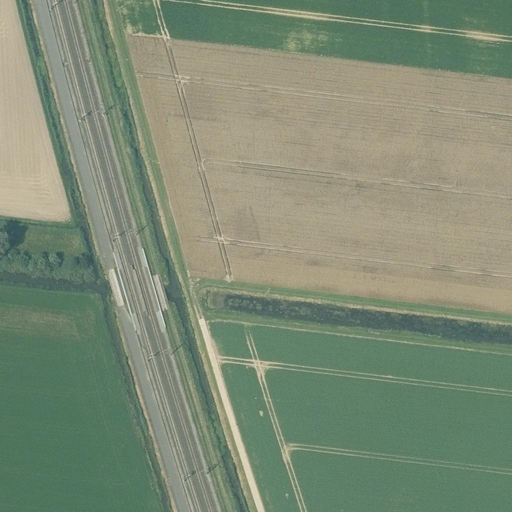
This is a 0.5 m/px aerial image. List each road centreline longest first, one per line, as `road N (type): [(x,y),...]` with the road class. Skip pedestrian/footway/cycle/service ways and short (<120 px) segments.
road 1 (track): [(260,511),(180,264),(109,0)]
road 2 (track): [(79,0),(155,275)]
road 3 (track): [(165,310),(226,511)]
